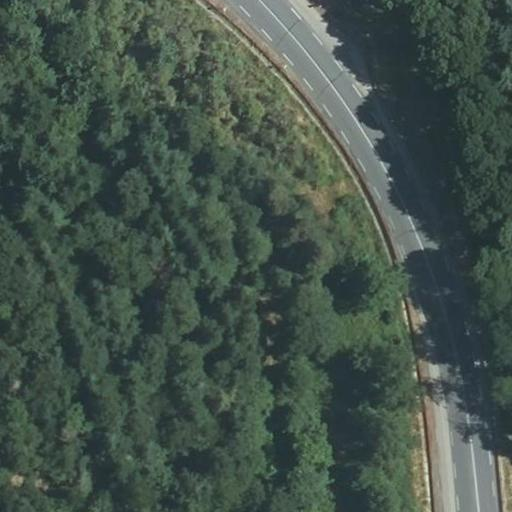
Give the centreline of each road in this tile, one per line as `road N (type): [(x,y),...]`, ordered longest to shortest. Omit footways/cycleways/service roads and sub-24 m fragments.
road 1 (primary): [(483,511),(460,350),(429,253),(363,122),(266,0)]
road 2 (track): [(363,122),(356,50),(306,0)]
